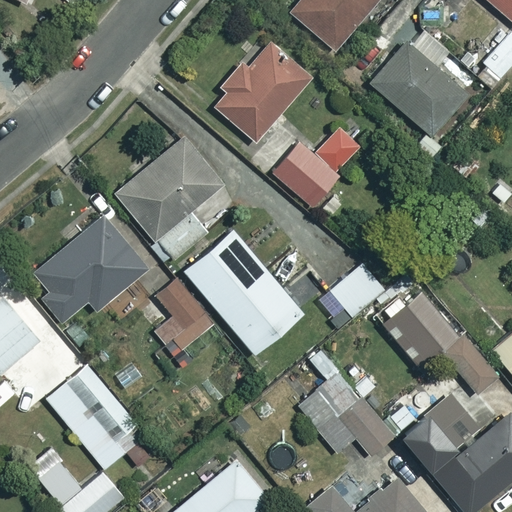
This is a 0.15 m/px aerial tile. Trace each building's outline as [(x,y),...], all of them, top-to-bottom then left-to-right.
[(295,0),(287,9),(328,45),(368,0),(295,0)] [(511,0),(455,0),(467,10),(475,0),(488,0),(511,20),(511,0)] [(511,64),(511,32),(502,24),(489,38),(473,23),(449,49),(490,88),(511,64)] [(218,90),(209,102),(253,138),(307,72),(265,38),(247,60),(240,54),(214,86),(218,90)] [(463,89),(404,39),(368,81),(427,131),(463,89)] [(357,144),(337,123),(312,148),(332,169),(357,144)] [(237,203),(181,131),(110,186),(154,242),(158,239),(171,255),(237,203)] [(313,170),(280,142),(259,166),(306,207),(324,187),(310,174),(313,170)] [(143,265),(100,213),(32,270),(46,287),(38,294),(59,319),(84,298),(93,307),(143,265)] [(300,309),(229,224),(179,265),(251,350),(300,309)] [(311,262),(294,245),(273,266),(290,283),(311,262)] [(383,285),(361,258),(326,287),(349,314),(383,285)] [(216,327),(172,276),(135,308),(162,340),(170,334),(185,352),(216,327)] [(495,373),(418,285),(380,325),(414,363),(422,355),(436,371),(449,360),(475,390),(495,373)] [(0,365),(36,336),(0,293),(0,365)] [(511,326),(489,347),(511,373),(511,326)] [(139,436),(81,364),(44,394),(102,466),(139,436)] [(298,404),(333,449),(353,434),(371,456),(395,437),(358,391),(336,409),(319,387),(298,404)] [(481,429),(448,389),(416,416),(403,401),(386,416),(464,511),(465,511),(511,474),(511,418),(505,409),(481,429)] [(79,485),(47,446),(25,464),(57,503),(52,506),(57,511),(98,511),(121,494),(101,468),(79,485)] [(242,511),(264,493),(232,455),(165,511),(242,511)] [(423,511),(393,475),(351,510),(329,483),(305,504),(311,511),(423,511)]
